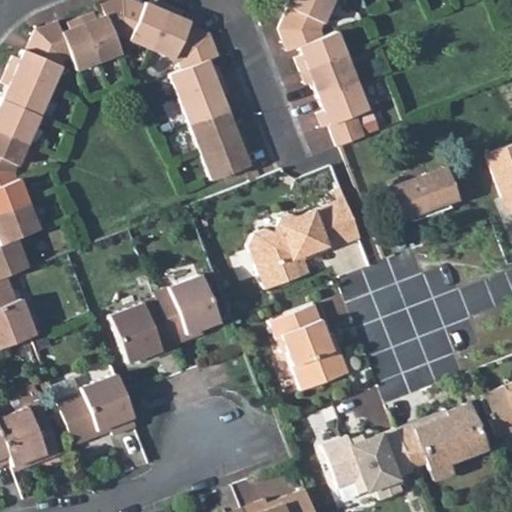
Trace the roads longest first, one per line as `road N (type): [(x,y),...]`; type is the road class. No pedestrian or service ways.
road 1 (residential): [(374,262),(399,326),(511,284)]
road 2 (residential): [(223,4),(295,167)]
road 3 (residential): [(90,511),(212,447)]
